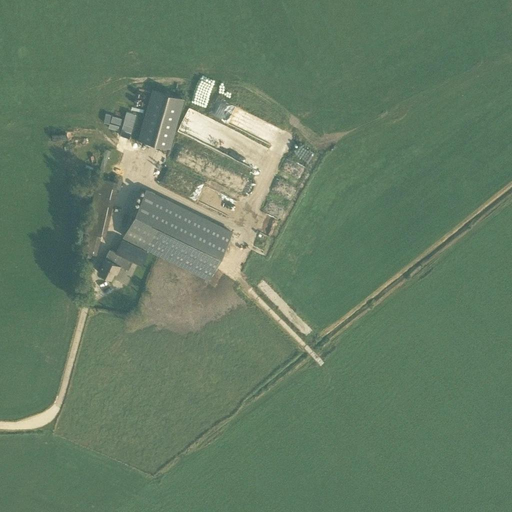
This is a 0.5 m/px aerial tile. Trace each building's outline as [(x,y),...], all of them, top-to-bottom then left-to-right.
[(170,149),(184,98),(151,89),(137,139),(170,149)] [(89,149),(66,225),(100,236),(123,159),(89,149)] [(209,279),(214,269),(233,231),(146,188),(122,237),(209,279)] [(223,201),(218,209),(224,212),(228,204),(223,201)] [(140,265),(148,251),(123,239),(116,252),(109,248),(98,271),(110,278),(114,271),(117,272),(121,265),(118,263),(122,256),(140,265)]
